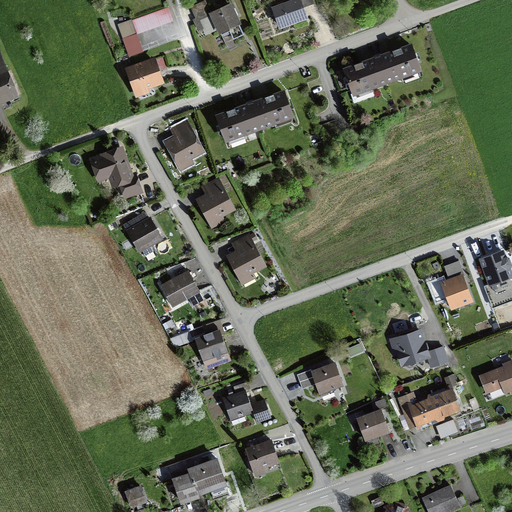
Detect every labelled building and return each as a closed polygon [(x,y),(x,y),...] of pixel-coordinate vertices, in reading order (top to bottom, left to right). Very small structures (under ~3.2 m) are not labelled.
[(195,19),(192,20),(198,32),(204,29),(201,21),(210,17),(209,14),(212,13),(205,0),(190,7),(195,19)] [(279,31),(308,21),(304,8),(315,4),(313,0),(295,0),(271,8),(279,31)] [(221,35),(225,45),(244,36),(240,26),(242,26),(231,4),(212,13),(209,14),(210,17),(219,36),(221,35)] [(137,35),(174,22),(168,8),(132,20),(117,25),(129,58),(144,52),(137,35)] [(373,56),(374,59),(343,70),(346,79),(343,80),(347,91),(350,90),(351,94),(351,95),(354,104),(376,96),(374,91),(402,81),(402,82),(405,81),(406,85),(420,80),(418,75),(422,73),(419,65),(422,64),(419,54),(415,55),(412,45),(381,56),(381,53),(373,56)] [(0,105),(19,97),(18,96),(22,95),(11,71),(9,72),(0,52),(0,105)] [(149,90),(165,85),(160,71),(169,68),(164,56),(156,59),(155,58),(125,69),(136,99),(150,94),(149,90)] [(295,120),(284,92),(254,103),(253,100),(246,103),(247,105),(215,117),(225,145),(230,143),(232,148),(246,143),(244,138),(275,127),(275,128),(292,122),(292,121),(295,120)] [(174,137),(164,142),(180,172),(195,165),(193,160),(206,153),(187,119),(169,129),(174,137)] [(119,183),(124,198),(144,191),(136,170),(133,171),(123,143),(118,145),(118,144),(105,149),(105,150),(99,152),(100,153),(89,157),(98,181),(109,177),(112,186),(119,183)] [(200,187),(205,195),(195,200),(211,230),(226,222),(224,218),(237,211),(218,177),(200,187)] [(164,238),(150,214),(148,215),(146,210),(123,223),(139,251),(142,250),(148,260),(156,255),(150,245),(164,238)] [(231,243),(235,252),(226,256),(241,286),(244,285),(246,288),(257,282),(255,279),(259,277),(257,273),(267,268),(253,242),(258,240),(254,233),(250,235),(249,234),(231,243)] [(511,261),(509,253),(506,254),(504,247),(478,256),(488,282),(483,284),(492,307),(511,299),(511,268),(511,265),(511,264),(511,261)] [(451,308),(474,300),(459,259),(444,264),(448,277),(441,279),(451,308)] [(201,290),(188,267),(160,283),(166,293),(160,296),(165,305),(170,301),(173,305),(189,297),(193,305),(204,298),(200,291),(201,290)] [(175,323),(171,318),(166,321),(169,327),(175,323)] [(225,331),(220,318),(194,327),(192,322),(186,325),(188,330),(171,337),(174,346),(195,338),(206,368),(232,358),(222,332),(225,331)] [(500,328),(497,320),(491,322),(494,330),(500,328)] [(362,336),(376,332),(373,324),(360,328),(362,336)] [(429,348),(422,326),(389,337),(390,340),(384,342),(388,354),(398,350),(402,365),(427,357),(430,366),(449,360),(444,344),(429,348)] [(350,355),(364,349),(360,342),(347,348),(350,355)] [(344,383),(335,358),(296,372),(302,388),(316,383),(319,392),(344,383)] [(503,386),(506,392),(511,389),(511,361),(504,364),(505,366),(481,376),(488,392),(503,386)] [(272,416),(265,397),(251,402),(247,389),(251,388),(248,380),(233,385),(235,391),(233,391),(233,390),(228,392),(229,393),(222,395),(231,419),(233,424),(246,419),(244,414),(253,411),(257,421),(272,416)] [(205,396),(213,393),(211,387),(203,390),(205,396)] [(408,395),(400,398),(409,422),(416,419),(419,425),(436,418),(441,416),(459,409),(451,389),(411,405),(408,395)] [(466,410),(477,406),(475,400),(464,404),(466,410)] [(358,416),(365,437),(389,429),(381,408),(358,416)] [(441,438),(459,431),(453,418),(436,425),(441,438)] [(265,466),(280,460),(272,437),(245,446),(255,475),(267,471),(265,466)] [(172,474),(181,501),(200,495),(199,492),(210,489),(211,491),(226,486),(225,483),(227,482),(218,454),(187,464),(188,468),(172,474)] [(148,501),(141,482),(123,489),(130,507),(148,501)] [(458,497),(451,482),(422,496),(429,511),(446,511),(467,502),(463,494),(458,497)] [(380,511),(412,511),(408,503),(395,499),(383,505),(380,511)]
